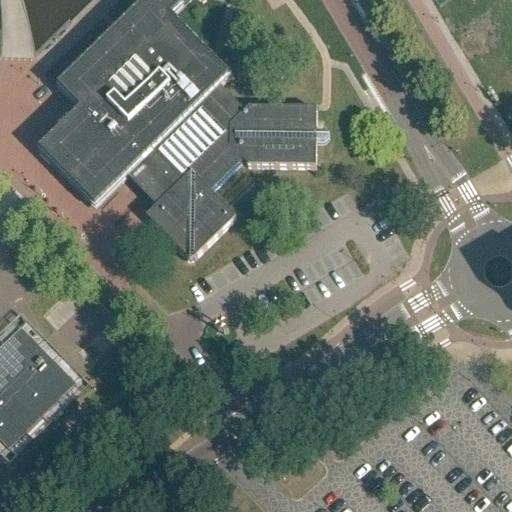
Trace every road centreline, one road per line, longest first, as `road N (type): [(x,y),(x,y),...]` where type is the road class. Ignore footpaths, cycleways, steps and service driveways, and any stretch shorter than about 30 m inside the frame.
road 1 (unclassified): [(0,153),(252,414)]
road 2 (tertiary): [(479,241),(337,0)]
road 3 (residential): [(468,292),(252,414)]
